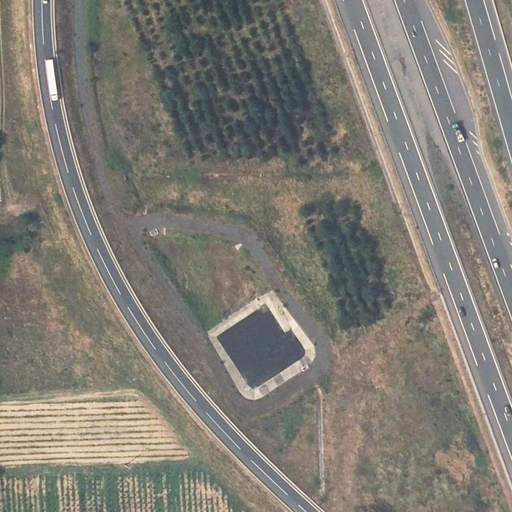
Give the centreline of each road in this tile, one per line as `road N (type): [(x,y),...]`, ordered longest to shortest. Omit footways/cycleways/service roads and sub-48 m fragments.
road 1 (motorway): [(45,0),(64,147),(110,268),(207,408),(312,511)]
road 2 (motorway): [(353,0),(511,433)]
road 3 (motorway): [(511,291),(405,0)]
road 4 (motorway): [(511,127),(475,0)]
